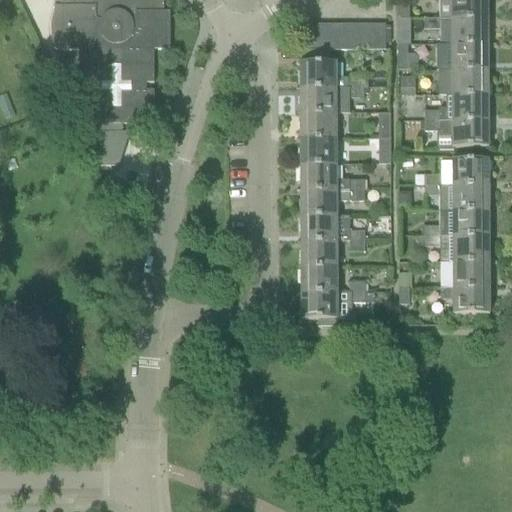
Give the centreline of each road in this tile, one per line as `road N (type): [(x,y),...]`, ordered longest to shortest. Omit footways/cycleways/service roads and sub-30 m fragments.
road 1 (residential): [(150,313),(249,317),(256,306),(257,104),(253,74),(233,38)]
road 2 (residential): [(150,313),(164,212),(205,85),(233,38)]
road 3 (residential): [(136,479),(150,313)]
road 4 (residential): [(0,482),(136,479)]
